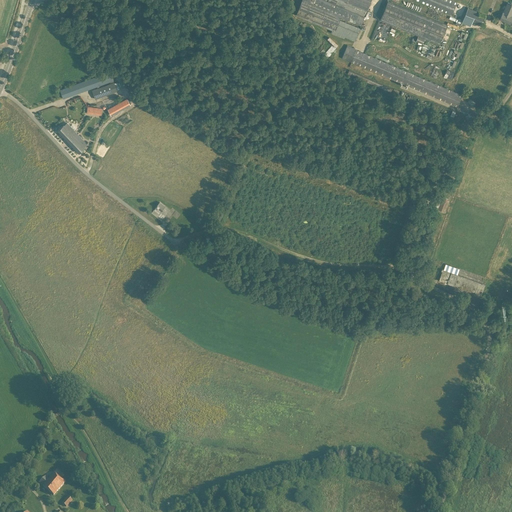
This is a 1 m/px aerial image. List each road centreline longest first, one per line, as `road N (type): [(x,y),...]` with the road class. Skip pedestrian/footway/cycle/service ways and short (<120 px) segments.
road 1 (unclassified): [(439,511),(488,331),(479,313),(413,277),(405,255),(463,128),(499,106)]
road 2 (unclassified): [(177,241),(108,195),(0,92)]
